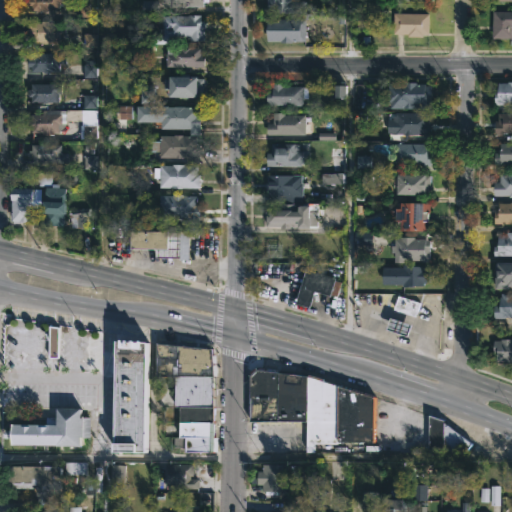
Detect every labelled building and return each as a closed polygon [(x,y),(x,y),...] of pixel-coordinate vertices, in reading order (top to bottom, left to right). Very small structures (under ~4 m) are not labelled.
[(58,0),(58,3),(57,3),(56,11),(29,11),(29,4),(24,4),(24,0),(58,0)] [(204,8),(204,0),(165,0),(166,8),(204,8)] [(304,0),(304,13),(271,12),(271,9),(264,9),(264,0),(304,0)] [(511,36),(511,38),(491,38),(491,11),(511,11),(511,36)] [(204,13),(204,20),(207,20),(207,40),(193,40),(193,36),(163,36),(163,27),(167,27),(167,24),(165,24),(165,14),(204,13)] [(427,33),(427,34),(421,34),(421,36),(406,36),(406,34),(392,33),(392,13),(427,13),(427,33)] [(299,19),(303,19),(303,41),(278,42),(278,41),(265,41),(265,19),(299,19)] [(63,23),(63,33),(57,33),(57,42),(25,41),(26,22),(63,23)] [(203,53),(203,54),(207,54),(207,66),(170,66),(170,47),(203,47),(203,53)] [(45,52),(45,53),(59,53),(59,58),(61,58),(61,63),(56,63),(56,72),(25,71),(25,66),(24,66),(24,58),(28,55),(28,53),(45,52)] [(202,78),(201,96),(193,95),(193,97),(185,98),(164,97),(165,90),(161,90),(161,79),(164,79),(165,76),(202,78)] [(511,81),(511,102),(502,102),(502,105),(492,105),(492,90),(495,90),(495,82),(511,81)] [(415,82),(415,83),(429,85),(429,109),(388,108),(388,103),(384,103),(383,85),(385,85),(385,83),(415,82)] [(60,84),(59,94),(57,94),(57,102),(38,103),(34,102),(34,96),(31,96),(31,89),(34,88),(34,83),(60,84)] [(282,84),(281,86),(306,87),(306,93),(308,93),(308,99),(301,99),(301,106),(264,105),(264,89),(270,89),(270,83),(282,84)] [(205,132),(205,135),(201,135),(201,145),(204,145),(204,163),(193,163),(193,157),(165,156),(165,150),(155,150),(155,140),(165,140),(166,134),(188,134),(188,135),(195,135),(195,128),(166,127),(167,106),(202,107),(201,115),(206,116),(205,132)] [(56,124),(56,132),(45,132),(45,134),(28,132),(26,120),(27,120),(27,114),(41,114),(41,110),(59,110),(59,124),(56,124)] [(94,139),(78,139),(79,110),(95,110),(94,139)] [(282,112),(282,115),(303,115),(303,135),(265,134),(265,123),(271,123),(272,112),(282,112)] [(427,113),(427,122),(429,122),(429,135),(385,133),(385,120),(390,120),(390,115),(393,115),(393,112),(427,113)] [(511,113),(511,133),(501,133),(501,135),(493,135),(493,121),(496,121),(496,113),(511,113)] [(401,141),(401,143),(425,144),(425,152),(431,153),(431,160),(429,160),(429,166),(419,166),(419,163),(401,163),(401,166),(394,166),(394,163),(392,163),(392,143),(396,143),(396,141),(401,141)] [(511,142),(511,164),(492,164),(492,152),(497,152),(498,142),(511,142)] [(45,143),(59,144),(58,163),(29,162),(29,155),(24,155),(24,150),(28,150),(28,144),(45,143)] [(298,144),(297,150),(306,150),(306,163),(297,163),(297,166),(264,166),(264,152),(269,153),(269,143),(298,144)] [(201,165),(200,173),(203,173),(203,187),(164,186),(164,177),(158,177),(159,167),(165,167),(165,164),(178,164),(178,163),(201,165)] [(511,172),(511,196),(491,196),(491,182),(497,182),(497,173),(506,173),(506,172),(511,172)] [(300,174),(301,196),(299,196),(299,201),(270,201),(270,196),(264,196),(264,174),(300,174)] [(428,175),(428,194),(394,195),(394,182),(391,182),(391,175),(394,175),(394,174),(428,175)] [(63,186),(62,226),(40,226),(41,213),(38,213),(38,201),(41,202),(42,186),(63,186)] [(38,188),(38,200),(35,200),(35,217),(18,217),(19,201),(16,200),(16,188),(38,188)] [(201,195),(201,204),(203,204),(202,224),(192,224),(192,218),(163,217),(163,195),(175,195),(175,194),(201,195)] [(511,202),(511,224),(507,225),(493,224),(492,222),(492,212),(495,212),(496,203),(511,202)] [(314,203),(313,210),(316,210),(315,225),(314,226),(306,226),(306,229),(294,228),(294,226),(288,226),(288,228),(263,226),(264,206),(269,206),(269,210),(280,210),(280,204),(298,203),(298,206),(301,206),(301,203),(314,203)] [(427,219),(426,231),(397,231),(397,222),(393,222),(393,209),(397,209),(397,203),(428,203),(427,219)] [(81,228),(68,228),(67,209),(85,208),(86,227),(81,228)] [(183,236),(183,257),(158,257),(158,248),(132,248),(132,230),(183,230),(183,236)] [(511,232),(511,257),(492,257),(492,246),(496,246),(496,235),(505,235),(505,232),(511,232)] [(412,238),(428,240),(428,262),(402,261),(402,263),(392,263),(392,253),(389,253),(389,246),(392,246),(392,239),(398,239),(398,237),(412,237),(412,238)] [(511,263),(511,287),(493,289),(492,263),(511,263)] [(407,265),(407,266),(422,266),(422,269),(428,269),(428,283),(422,283),(421,287),(405,287),(405,288),(399,288),(399,285),(380,285),(381,267),(400,267),(400,265),(407,265)] [(339,282),(335,297),(312,291),(307,308),(293,304),(304,269),(333,278),(333,280),(339,282)] [(511,293),(511,296),(511,320),(511,318),(492,319),(492,306),(497,306),(495,296),(499,296),(499,293),(511,293)] [(419,303),(414,316),(392,309),(396,295),(419,303)] [(414,324),(393,318),(390,332),(411,337),(414,324)] [(121,336),(124,342),(126,342),(129,346),(132,342),(136,345),(138,342),(141,345),(144,342),(147,345),(150,342),(154,342),(153,452),(120,452),(120,444),(123,444),(124,351),(114,351),(114,336),(121,336)] [(510,339),(511,339),(511,362),(495,362),(495,351),(491,351),(491,341),(510,339)] [(210,348),(212,376),(213,376),(213,422),(217,423),(218,434),(214,434),(214,437),(218,437),(218,451),(185,452),(185,449),(173,449),(173,437),(180,437),(180,407),(175,407),(175,376),(156,376),(156,343),(210,348)] [(313,453),(253,453),(248,450),(246,446),(246,376),(253,370),(305,377),(371,399),(370,443),(313,443),(313,453)] [(87,437),(87,445),(18,443),(19,423),(63,423),(63,408),(87,408),(87,417),(93,417),(93,437),(87,437)] [(468,451),(464,455),(428,455),(428,453),(427,453),(427,419),(442,422),(473,445),(468,451)] [(87,464),(70,464),(70,475),(87,475),(87,464)] [(188,476),(188,479),(197,479),(197,489),(165,489),(165,464),(191,465),(191,476),(188,476)] [(283,465),(297,466),(297,476),(280,476),(280,492),(260,492),(260,485),(249,484),(249,477),(254,478),(254,472),(260,472),(260,465),(283,465)] [(125,487),(125,466),(113,466),(113,487),(125,487)] [(61,467),(61,489),(68,489),(68,499),(49,499),(49,504),(43,504),(43,511),(37,511),(37,502),(43,502),(43,496),(38,496),(38,488),(10,489),(10,467),(61,467)] [(385,498),(385,501),(405,501),(405,511),(401,511),(381,511),(381,498),(385,498)]
